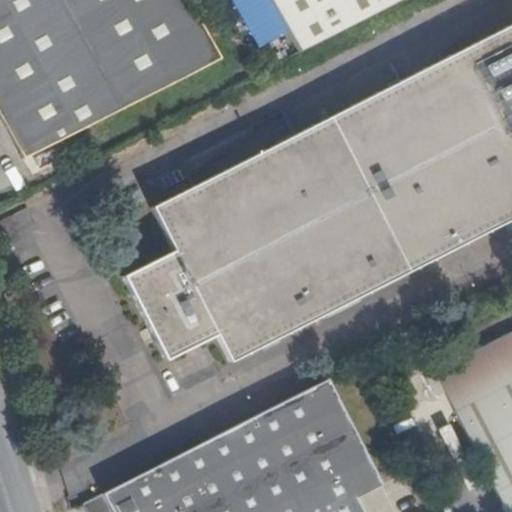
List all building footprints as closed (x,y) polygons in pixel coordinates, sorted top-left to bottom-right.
[(208,57),(176,0),(0,0),(0,128),(17,161),(184,69),(208,57)] [(398,0),(270,0),(298,53),(398,0)] [(115,283),(157,364),(208,338),(222,365),(253,349),(255,354),(273,345),(270,340),(318,315),(321,321),(353,305),(350,300),(366,292),(368,296),(400,279),(398,275),(430,258),(433,262),(451,253),(449,250),(511,217),(511,23),(482,39),(480,36),(473,40),(475,43),(145,214),(167,256),(115,283)] [(511,511),(511,330),(433,371),(503,511),(511,511)] [(118,486),(96,496),(103,511),(126,500),(131,511),(130,511),(371,511),(363,494),(388,481),(335,375),(126,482),(118,486)] [(126,500),(103,511),(130,511),(131,511),(126,500)]
